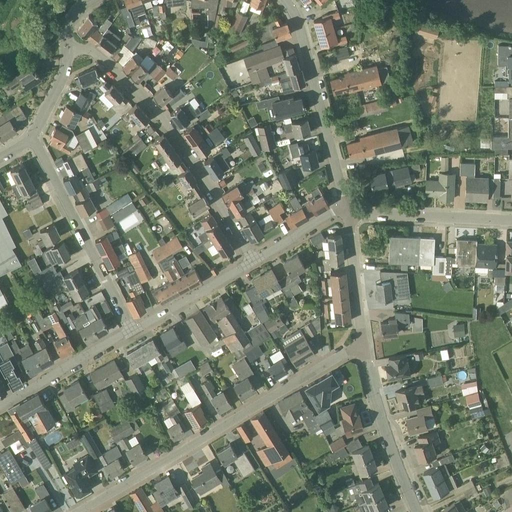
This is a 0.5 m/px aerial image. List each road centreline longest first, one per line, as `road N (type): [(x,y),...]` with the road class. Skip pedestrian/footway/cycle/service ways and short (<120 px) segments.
road 1 (residential): [(75,511),(363,348)]
road 2 (residential): [(253,261),(141,95),(99,56),(66,41)]
road 3 (residential): [(347,212),(300,34),(283,0)]
road 4 (residential): [(131,330),(31,139)]
road 5 (residential): [(414,511),(363,348)]
road 6 (residential): [(511,221),(347,212)]
road 7 (residential): [(0,402),(131,330)]
road 8 (residential): [(131,330),(253,261)]
road 9 (residential): [(363,348),(347,212)]
